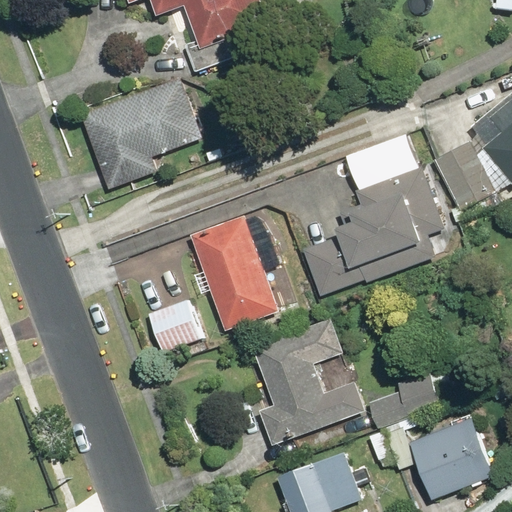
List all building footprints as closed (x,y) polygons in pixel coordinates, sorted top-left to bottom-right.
[(136,0),(138,6),(154,0),(158,0),(165,19),(195,9),(207,45),(194,50),(202,76),(243,63),(248,78),(291,64),(270,0),(136,0)] [(191,80),(89,113),(114,192),(160,177),(152,153),(209,134),(191,80)] [(466,212),(511,193),(511,96),(474,130),(485,142),(445,158),(466,212)] [(442,259),(455,231),(431,169),(428,171),(415,136),(355,160),(370,199),(343,209),(352,233),(310,250),(329,298),(373,281),(375,285),(442,259)] [(259,219),(199,239),(230,330),(289,310),(259,219)] [(197,303),(156,316),(168,356),(210,343),(197,303)] [(260,346),(280,404),(268,408),(280,443),(376,410),(365,378),(332,389),(323,363),(352,353),(340,318),(260,346)] [(408,394),(380,401),(387,428),(453,409),(443,372),(405,383),(408,394)] [(480,418),(420,440),(440,498),(501,476),(480,418)] [(388,430),(376,434),(386,469),(402,465),(404,471),(422,465),(409,424),(388,430)] [(357,454),(286,477),(297,511),(341,511),(341,510),(372,500),(357,454)]
